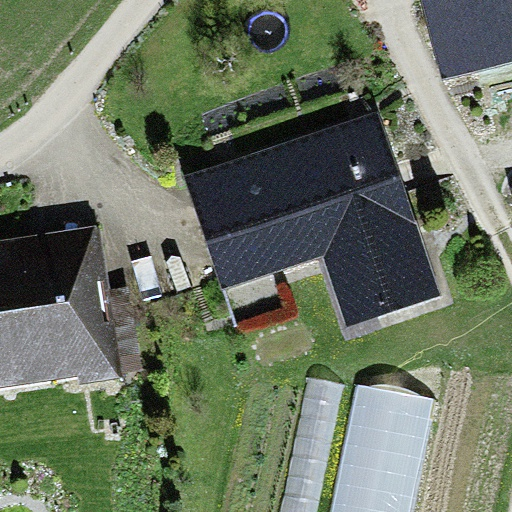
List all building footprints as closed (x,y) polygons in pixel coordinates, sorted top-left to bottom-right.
[(511,0),(419,0),(442,83),(511,64),(511,0)] [(511,110),(511,73),(486,80),(495,114),(511,110)] [(440,300),(379,117),(184,182),(222,295),(321,262),(345,332),(440,300)] [(118,329),(103,231),(0,246),(0,393),(74,383),(75,389),(143,379),(135,326),(118,329)] [(317,511),(342,385),(305,378),(278,511),(317,511)] [(328,511),(415,511),(439,399),(357,381),(328,511)]
